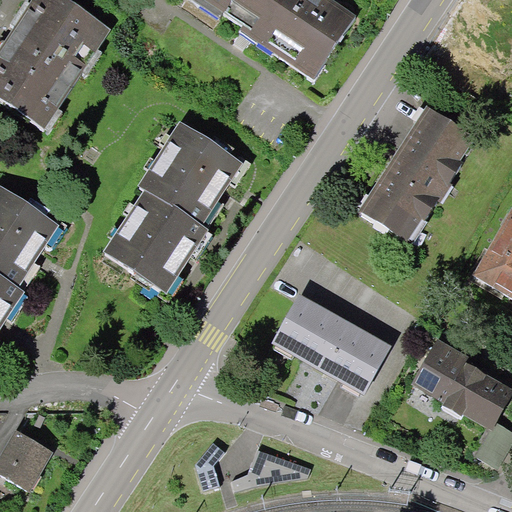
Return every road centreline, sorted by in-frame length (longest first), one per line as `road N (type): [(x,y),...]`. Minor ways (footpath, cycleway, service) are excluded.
road 1 (secondary): [(175,381),(428,0)]
road 2 (residential): [(506,511),(175,381)]
road 3 (residential): [(0,394),(82,383),(119,391),(154,414)]
